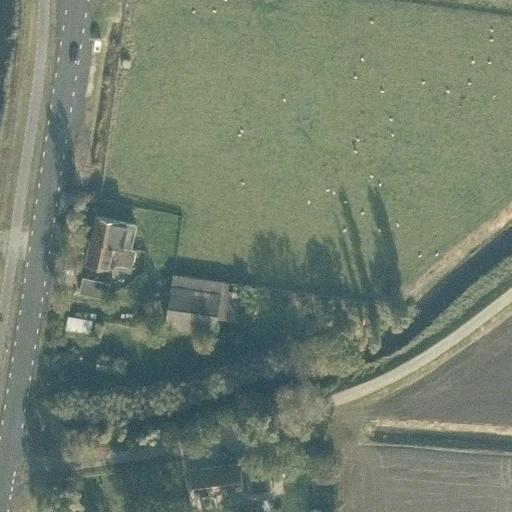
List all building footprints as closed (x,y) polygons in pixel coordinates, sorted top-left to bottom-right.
[(122,59),(122,67),(129,67),(130,60),(122,59)] [(124,218),(145,223),(147,211),(127,206),(124,218)] [(95,216),(90,239),(128,248),(132,228),(118,224),(118,221),(95,216)] [(128,248),(90,239),(85,263),(108,268),(109,266),(131,271),(136,250),(128,248)] [(237,320),(242,284),(172,274),(164,327),(215,334),(217,317),(237,320)] [(107,298),(110,282),(82,276),(79,292),(107,298)] [(65,329),(89,333),(91,320),(67,316),(65,329)] [(238,464),(192,470),(188,470),(192,495),(242,488),(242,493),(272,489),(267,456),(237,459),(238,464)]
